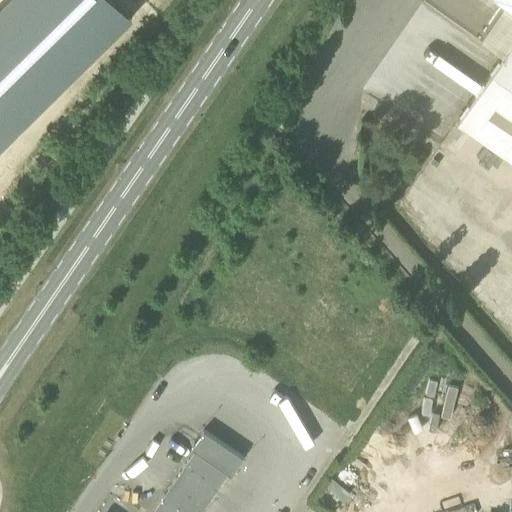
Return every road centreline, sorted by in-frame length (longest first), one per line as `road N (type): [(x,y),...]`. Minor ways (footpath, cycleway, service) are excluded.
road 1 (unknown): [(389,0),(321,99),(326,149),(339,178),(511,379)]
road 2 (primary): [(0,374),(258,0)]
